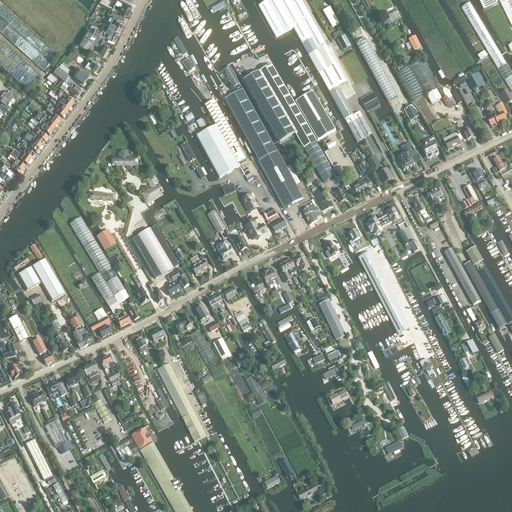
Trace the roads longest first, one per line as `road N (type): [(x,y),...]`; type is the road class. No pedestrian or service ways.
road 1 (unclassified): [(0,392),(511,135)]
road 2 (tertiary): [(0,214),(106,72),(144,0)]
road 3 (unknown): [(391,194),(469,339)]
